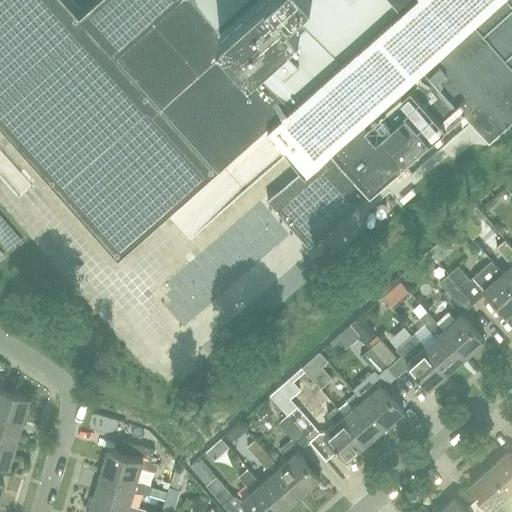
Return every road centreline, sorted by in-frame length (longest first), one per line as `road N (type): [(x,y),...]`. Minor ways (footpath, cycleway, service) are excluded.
road 1 (unknown): [(120,286),(288,121)]
road 2 (residential): [(38,511),(70,393),(0,346)]
road 3 (residential): [(511,376),(357,511)]
road 4 (unknown): [(0,172),(78,263),(120,286)]
road 5 (unknown): [(100,0),(0,113)]
